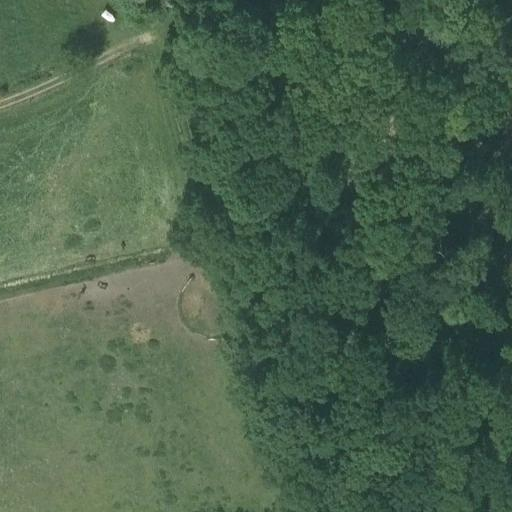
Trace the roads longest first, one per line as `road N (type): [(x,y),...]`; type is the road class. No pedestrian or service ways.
road 1 (track): [(0,103),(201,8)]
road 2 (track): [(201,8),(420,0)]
